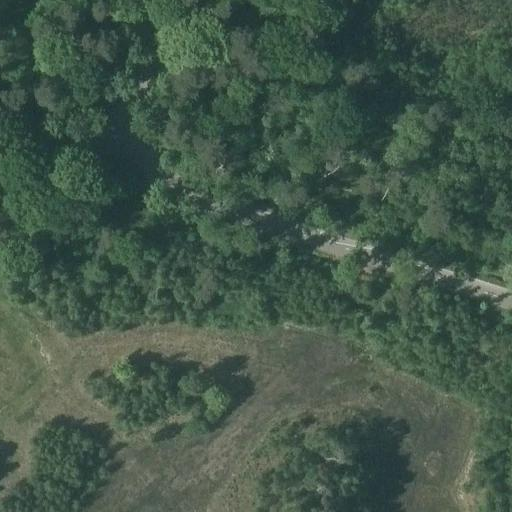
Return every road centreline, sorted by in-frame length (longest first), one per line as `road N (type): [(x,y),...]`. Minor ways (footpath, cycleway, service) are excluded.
road 1 (tertiary): [(511,297),(181,190),(120,135)]
road 2 (unclassified): [(120,135),(148,48),(208,0)]
road 3 (tertiary): [(120,135),(48,147),(0,132)]
